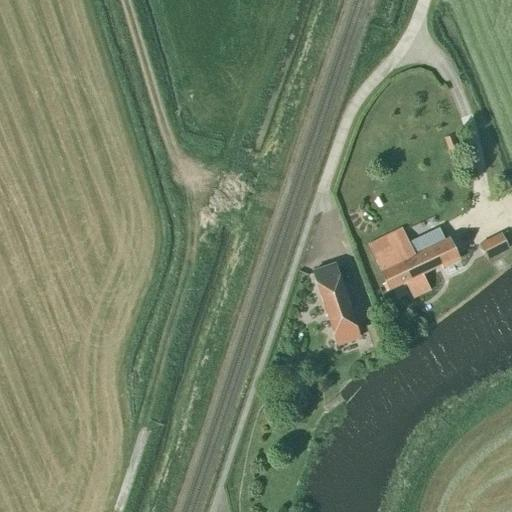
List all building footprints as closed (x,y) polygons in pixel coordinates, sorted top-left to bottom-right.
[(456,148),(452,136),(443,139),(448,151),(456,148)] [(409,246),(406,240),(402,230),(368,246),(385,283),(382,284),(385,291),(404,282),(412,299),(429,291),(421,274),(440,266),(441,268),(458,261),(448,240),(445,241),(440,232),(409,246)] [(486,260),(507,250),(500,233),(478,244),(486,260)] [(358,339),(333,264),(312,272),(337,346),(358,339)] [(385,346),(377,323),(366,327),(374,350),(385,346)] [(291,393),(287,373),(278,375),(283,395),(291,393)]
